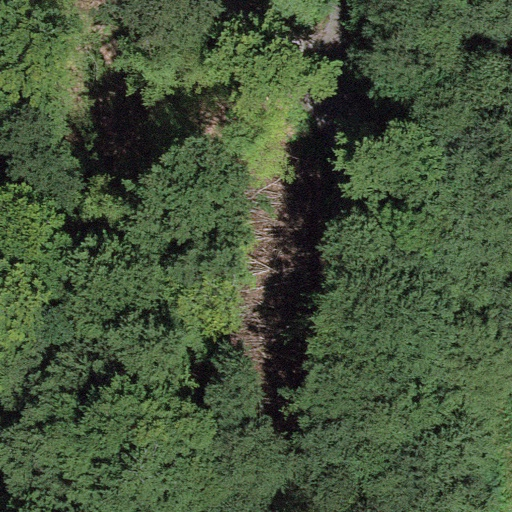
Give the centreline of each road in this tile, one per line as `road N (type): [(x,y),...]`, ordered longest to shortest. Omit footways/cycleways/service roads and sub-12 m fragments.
road 1 (track): [(511,485),(476,323),(443,238),(398,160),(352,95),(229,0)]
road 2 (track): [(288,511),(326,421),(340,331),(355,0)]
